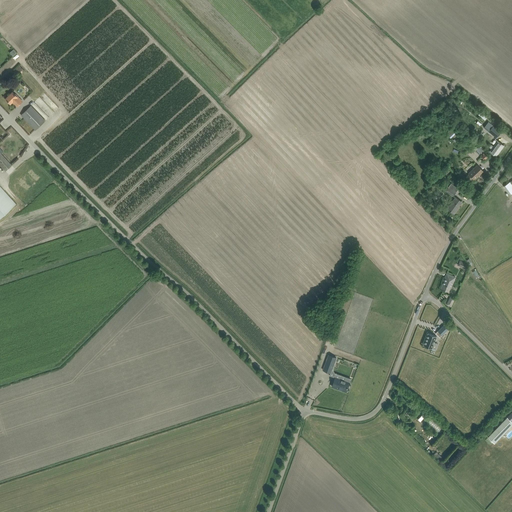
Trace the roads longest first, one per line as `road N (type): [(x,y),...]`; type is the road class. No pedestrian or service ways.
road 1 (unclassified): [(304,410),(0,109)]
road 2 (unclassified): [(304,410),(352,419),(373,414),(425,292)]
road 3 (unclassified): [(425,292),(451,234),(511,152)]
